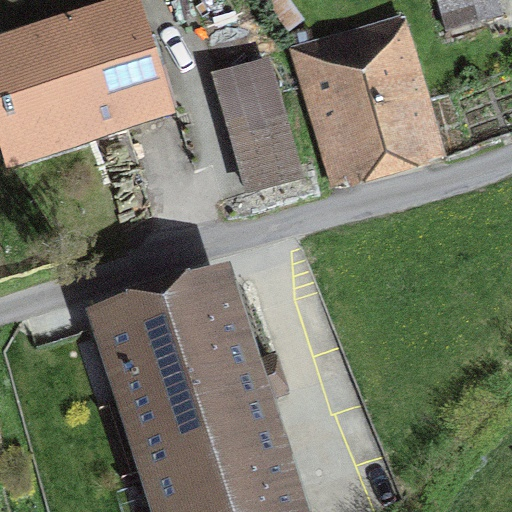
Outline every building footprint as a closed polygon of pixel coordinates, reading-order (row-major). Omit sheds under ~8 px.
[(497,0),(436,0),(446,31),(501,15),(497,0)] [(0,81),(23,154),(159,112),(129,13),(0,52),(0,81)] [(294,52),(328,172),(437,140),(403,21),(294,52)] [(233,135),(250,193),(300,179),(284,121),(233,135)] [(117,321),(137,381),(123,386),(154,483),(168,479),(178,511),(292,511),(258,402),(283,394),(273,362),(247,371),(221,288),(117,321)]
